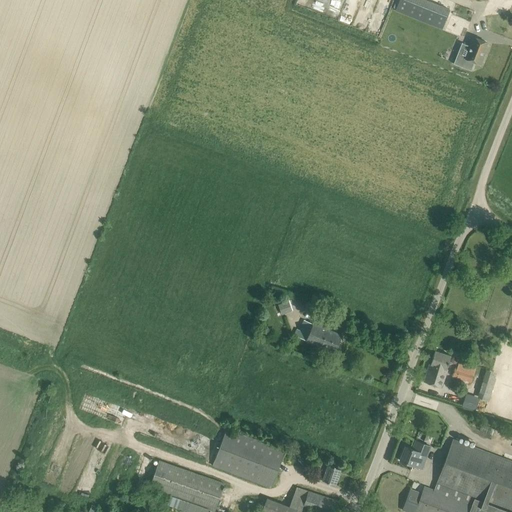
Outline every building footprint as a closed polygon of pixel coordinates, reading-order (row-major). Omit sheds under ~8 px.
[(450,9),(427,0),(399,0),(395,11),(442,30),(450,9)] [(453,64),(471,71),(474,62),(480,64),(484,56),(482,55),(487,42),(471,36),(467,45),(462,43),(453,64)] [(278,304),(282,315),(292,311),(289,301),(278,304)] [(294,335),(298,336),(334,351),(341,335),(304,319),(300,330),(296,328),(294,335)] [(424,381),(442,387),(448,368),(447,368),(451,355),(435,350),(431,363),(430,363),(424,381)] [(474,373),(459,368),(456,366),(452,376),(471,383),(474,373)] [(479,398),(488,401),(496,378),(485,375),(478,397),(466,393),(462,406),(475,410),(479,398)] [(270,488),(285,451),(226,428),(211,465),(270,488)] [(511,511),(511,460),(453,439),(434,490),(424,487),(415,511),(494,511),(496,507),(511,511)] [(405,446),(400,460),(422,468),(430,446),(416,440),(413,448),(405,446)] [(149,488),(215,511),(225,483),(159,460),(149,488)] [(324,471),(321,479),(335,484),(341,468),(319,461),(317,469),(324,471)] [(339,511),(343,502),(297,486),(290,506),(266,498),(261,511),(339,511)] [(85,511),(97,511),(100,507),(90,502),(85,511)]
